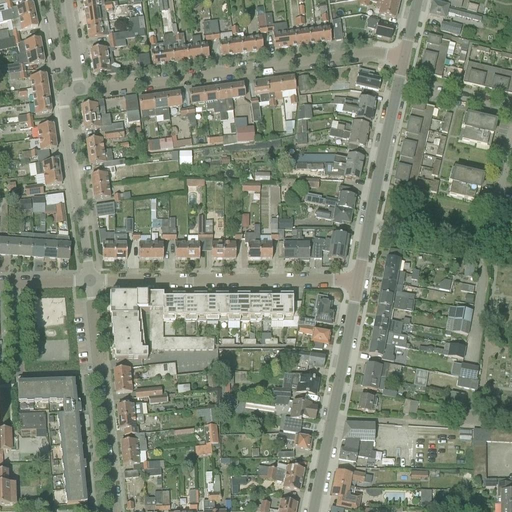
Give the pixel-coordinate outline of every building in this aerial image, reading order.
[(98,10),(96,0),(82,0),(84,12),(98,10)] [(156,0),(159,14),(167,13),(165,0),(156,0)] [(187,0),(191,9),(199,6),(196,0),(187,0)] [(358,0),(360,0),(368,2),(376,4),(397,9),(399,0),(381,0),(382,0),(381,0),(358,0)] [(460,9),(462,0),(448,0),(447,6),(460,9)] [(11,4),(5,5),(0,6),(0,14),(7,13),(7,12),(13,10),(11,4)] [(376,4),(375,10),(374,14),(378,15),(378,16),(395,20),(397,9),(376,4)] [(475,14),(477,7),(467,4),(465,11),(475,14)] [(19,20),(35,17),(32,5),(16,8),(19,20)] [(481,17),(432,5),(429,17),(445,20),(446,15),(480,23),(481,17)] [(98,10),(84,12),(86,26),(100,24),(98,10)] [(272,27),(271,15),(264,16),(264,17),(267,33),(272,33),(275,51),(289,49),(287,35),(285,25),(272,27)] [(35,17),(19,20),(10,22),(12,32),(17,31),(18,33),(37,29),(35,17)] [(267,33),(264,17),(257,18),(259,34),(267,33)] [(106,23),(100,24),(86,26),(88,40),(108,37),(108,43),(124,41),(144,38),(143,31),(144,31),(142,19),(129,20),(130,33),(113,35),(112,32),(108,32),(106,23)] [(334,42),(342,41),(338,20),(331,21),(334,42)] [(378,26),(379,22),(368,20),(366,30),(376,32),(375,38),(390,41),(392,30),(378,26)] [(212,41),(211,35),(209,23),(203,24),(206,42),(212,41)] [(449,24),(449,26),(441,24),(439,32),(458,37),(461,27),(449,24)] [(180,63),(177,36),(175,27),(171,27),(172,36),(163,38),(167,65),(180,63)] [(329,29),(315,31),(317,45),(331,43),(329,29)] [(17,31),(12,32),(12,33),(7,34),(7,32),(0,33),(0,42),(19,39),(18,33),(17,31)] [(315,31),(301,33),(303,47),(317,45),(315,31)] [(303,47),(301,33),(287,35),(289,49),(303,47)] [(435,34),(434,40),(428,38),(426,47),(447,52),(449,44),(450,38),(435,34)] [(183,35),(181,36),(177,36),(180,63),(194,62),(192,47),(185,48),(183,35)] [(162,38),(163,45),(156,46),(155,39),(149,40),(152,67),(167,65),(163,38),(162,38)] [(207,45),(200,46),(199,38),(191,39),(192,47),(194,62),(208,60),(207,45)] [(249,54),(263,52),(261,38),(247,40),(249,54)] [(19,39),(0,42),(0,52),(15,49),(14,47),(17,46),(20,46),(20,44),(19,39)] [(24,43),(20,44),(20,46),(17,46),(19,56),(42,52),(39,40),(24,43)] [(249,54),(247,40),(233,42),(234,56),(249,54)] [(124,41),(108,43),(109,49),(109,50),(114,49),(125,48),(124,41)] [(463,41),(460,53),(459,58),(465,59),(469,43),(463,41)] [(234,56),(233,42),(218,44),(220,58),(234,56)] [(426,47),(423,60),(444,65),(447,52),(426,47)] [(107,61),(106,49),(90,51),(91,63),(107,61)] [(44,64),(42,52),(19,56),(21,67),(24,66),(24,68),(44,64)] [(139,69),(149,68),(150,68),(148,55),(134,57),(135,65),(138,65),(139,69)] [(444,65),(423,60),(419,75),(441,80),(441,79),(440,79),(444,65)] [(112,61),(107,61),(91,63),(93,75),(101,74),(102,77),(120,75),(120,70),(116,70),(110,68),(113,65),(112,61)] [(474,87),(479,66),(467,64),(467,63),(462,85),(474,87)] [(24,66),(21,67),(0,69),(0,71),(1,77),(19,75),(19,74),(25,74),(24,68),(24,66)] [(479,66),(474,87),(486,90),(491,69),(479,66)] [(503,72),(491,69),(486,90),(498,93),(503,72)] [(359,71),(357,75),(355,87),(378,92),(380,81),(372,79),(373,74),(359,71)] [(511,84),(511,74),(503,72),(498,93),(509,96),(511,84)] [(47,89),(46,76),(29,79),(31,91),(47,89)] [(296,98),(293,78),(279,80),(281,94),(282,100),(289,99),(290,106),(297,105),(296,98)] [(309,91),(307,78),(297,79),(299,92),(309,91)] [(279,80),(266,82),(268,95),(281,94),(279,80)] [(268,95),(266,82),(252,84),(254,97),(259,97),(260,105),(268,103),(268,102),(269,101),(268,95)] [(332,92),(349,91),(348,84),(332,85),(332,92)] [(244,99),(243,85),(229,87),(231,100),(244,99)] [(231,100),(229,87),(216,89),(218,102),(217,102),(218,108),(219,115),(220,123),(226,122),(225,114),(226,114),(225,101),(231,100)] [(49,102),(47,89),(31,91),(33,104),(49,102)] [(216,89),(202,91),(204,104),(205,112),(213,111),(213,115),(219,115),(218,108),(217,102),(218,102),(216,89)] [(204,104),(202,91),(189,93),(191,106),(196,105),(197,110),(201,110),(202,114),(205,113),(204,104)] [(166,96),(168,109),(181,108),(179,94),(166,96)] [(169,122),(168,109),(166,96),(152,98),(155,118),(155,119),(162,118),(163,123),(169,122)] [(155,118),(152,98),(138,100),(140,113),(141,120),(155,118)] [(333,99),(332,106),(343,107),(372,113),(375,102),(359,99),(358,104),(345,101),(333,99)] [(138,112),(136,100),(124,101),(126,114),(138,112)] [(88,103),(88,106),(80,108),(82,119),(98,117),(97,110),(104,109),(103,101),(88,103)] [(257,101),(250,102),(251,108),(253,122),(260,121),(257,101)] [(51,114),(49,102),(33,104),(35,117),(51,114)] [(412,104),(410,116),(431,121),(433,109),(434,109),(412,104)] [(343,107),(342,113),(355,116),(354,120),(370,123),(372,121),(373,118),(372,116),(372,113),(343,107)] [(186,110),(187,117),(188,121),(195,120),(193,109),(186,110)] [(299,110),(297,124),(305,122),(305,121),(307,121),(306,109),(299,110)] [(138,112),(126,114),(127,124),(139,123),(138,112)] [(443,124),(449,125),(451,116),(445,114),(443,124)] [(31,116),(18,118),(19,124),(19,125),(27,124),(27,123),(32,122),(31,116)] [(410,116),(407,128),(428,133),(431,121),(410,116)] [(495,123),(483,120),(464,116),(461,129),(464,130),(461,142),(489,149),(495,123)] [(100,129),(98,117),(82,119),(84,131),(100,129)] [(233,120),(232,128),(244,129),(244,121),(233,120)] [(305,122),(297,124),(296,135),(296,136),(306,135),(305,122)] [(332,123),(330,131),(337,132),(366,138),(367,134),(368,133),(369,131),(368,129),(368,127),(353,124),(352,128),(349,128),(349,127),(332,123)] [(449,125),(443,124),(441,133),(447,135),(449,125)] [(106,134),(123,132),(122,125),(105,127),(106,134)] [(54,138),(53,126),(36,128),(38,140),(54,138)] [(253,128),(235,129),(236,145),(254,143),(253,128)] [(407,128),(404,140),(425,145),(428,133),(407,128)] [(365,142),(366,138),(337,132),(330,131),(328,138),(346,142),(346,141),(349,142),(347,151),(356,153),(357,147),(364,149),(364,147),(365,146),(366,143),(365,142)] [(123,132),(106,134),(105,134),(106,141),(124,139),(123,132)] [(306,135),(296,136),(297,147),(306,146),(306,135)] [(235,137),(221,138),(222,147),(236,145),(235,137)] [(54,138),(38,140),(40,152),(56,150),(54,138)] [(440,138),(438,147),(443,149),(446,139),(440,138)] [(101,140),(85,142),(87,154),(103,152),(101,140)] [(404,140),(401,151),(422,156),(425,145),(404,140)] [(190,141),(172,143),(172,150),(191,148),(190,141)] [(172,150),(172,143),(158,145),(159,152),(172,150)] [(443,149),(438,147),(435,157),(441,158),(443,149)] [(110,151),(103,152),(87,154),(89,166),(103,164),(104,169),(109,169),(124,167),(124,161),(112,163),(110,151)] [(422,156),(401,151),(398,163),(419,168),(422,156)] [(30,153),(20,154),(21,156),(21,160),(21,161),(28,160),(31,160),(36,159),(37,159),(36,153),(36,152),(30,153)] [(347,160),(334,158),(301,157),(302,165),(324,165),(332,164),(360,170),(363,159),(347,156),(347,160)] [(59,174),(58,162),(35,165),(37,177),(43,177),(43,176),(59,174)] [(398,163),(396,175),(417,180),(419,168),(398,163)] [(161,164),(147,165),(149,180),(163,178),(163,176),(176,175),(174,164),(161,165),(161,164)] [(358,181),(360,170),(332,164),(331,172),(344,174),(343,178),(358,181)] [(482,178),(463,173),(451,170),(448,183),(451,184),(448,196),(476,203),(482,178)] [(61,186),(59,174),(43,176),(43,177),(45,188),(61,186)] [(253,182),(269,182),(269,174),(253,174),(253,182)] [(92,189),(108,187),(106,175),(90,177),(92,189)] [(417,180),(396,175),(393,187),(414,192),(414,191),(417,180)] [(320,182),(300,181),(299,189),(319,190),(320,182)] [(438,183),(436,183),(432,182),(430,193),(436,195),(438,183)] [(41,187),(25,189),(26,197),(42,195),(41,187)] [(110,199),(108,187),(92,189),(94,201),(110,199)] [(339,188),(337,194),(350,196),(351,190),(339,188)] [(122,195),(122,196),(113,197),(114,203),(130,201),(129,194),(122,195)] [(355,198),(339,195),(337,202),(325,200),(324,206),(352,212),(355,198)] [(62,196),(54,197),(44,198),(45,207),(46,208),(64,205),(62,196)] [(45,207),(44,198),(32,200),(32,207),(45,207)] [(97,207),(98,217),(114,214),(113,204),(97,207)] [(66,220),(64,206),(55,207),(56,221),(66,220)] [(316,211),(315,219),(332,223),(332,224),(341,225),(341,223),(349,225),(351,214),(328,209),(327,213),(316,211)] [(187,238),(187,245),(187,261),(199,261),(199,245),(197,245),(197,241),(205,241),(205,222),(204,222),(204,219),(197,219),(197,238),(187,238)] [(278,230),(292,230),(292,221),(278,221),(278,230)] [(259,261),(259,244),(259,227),(253,227),(253,235),(244,235),(244,245),(247,245),(247,261),(259,261)] [(105,231),(98,232),(100,245),(102,245),(102,261),(114,261),(114,245),(114,235),(105,235),(105,231)] [(300,233),(296,233),(296,239),(296,261),(301,261),(303,263),(308,263),(308,254),(309,254),(309,252),(308,252),(308,245),(302,245),(302,239),(300,239),(300,233)] [(20,235),(19,243),(20,243),(19,258),(31,259),(32,244),(26,243),(27,235),(23,235),(20,235)] [(31,259),(44,260),(45,245),(44,245),(44,237),(33,236),(32,244),(31,259)] [(325,241),(324,247),(330,248),(345,250),(347,238),(341,237),(341,236),(339,236),(339,237),(332,236),(331,242),(325,241)] [(57,245),(56,260),(68,261),(69,246),(68,238),(56,238),(57,245)] [(277,243),(277,259),(283,259),(283,261),(295,261),(295,262),(295,261),(296,261),(296,239),(292,239),(290,241),(284,241),(282,243),(277,243)] [(19,243),(7,242),(6,257),(19,258),(20,243),(19,243)] [(223,244),(212,244),(211,244),(211,261),(223,261),(223,244)] [(235,244),(223,244),(223,261),(235,261),(235,244)] [(271,261),(271,244),(259,244),(259,261),(271,261)] [(45,245),(44,260),(56,260),(57,245),(45,245)] [(114,245),(114,261),(126,261),(126,245),(114,245)] [(150,261),(150,245),(138,245),(138,261),(150,261)] [(150,261),(162,261),(162,245),(150,245),(150,261)] [(187,261),(187,245),(174,245),(174,261),(187,261)] [(324,247),(313,245),(313,261),(321,261),(321,252),(329,253),(328,261),(335,262),(337,262),(343,263),(345,250),(330,248),(324,247)] [(386,259),(384,271),(398,273),(400,261),(386,259)] [(474,266),(466,264),(464,278),(472,279),(474,266)] [(398,273),(384,271),(381,283),(402,287),(404,275),(398,273)] [(439,284),(438,291),(448,293),(450,283),(444,281),(439,284)] [(379,295),(405,300),(413,302),(414,297),(401,294),(402,287),(381,283),(379,295)] [(298,319),(301,303),(292,303),(292,295),(280,296),(280,300),(280,309),(282,309),(282,323),(292,323),(292,319),(298,319)] [(379,295),(377,307),(391,310),(403,312),(405,300),(379,295)] [(162,300),(162,296),(146,296),(146,297),(136,297),(136,296),(109,296),(109,318),(110,318),(110,329),(112,329),(112,340),(113,340),(113,350),(114,350),(114,361),(147,361),(147,352),(141,352),(141,349),(140,349),(140,338),(138,338),(138,327),(137,327),(137,317),(136,317),(136,313),(149,313),(149,352),(162,352),(163,339),(163,323),(162,323),(162,300)] [(184,319),(184,300),(184,296),(172,296),(172,300),(172,310),(174,310),(174,319),(184,319)] [(206,323),(205,300),(205,296),(193,296),(193,300),(193,309),(196,309),(196,323),(206,323)] [(227,323),(227,300),(227,296),(215,296),(215,300),(215,309),(217,309),(218,323),(227,323)] [(249,323),(249,300),(249,296),(237,296),(237,300),(237,309),(239,309),(239,323),(249,323)] [(270,323),(270,300),(270,296),(258,296),(258,300),(258,309),(261,309),(261,323),(270,323)] [(466,296),(464,304),(472,306),(473,297),(466,296)] [(317,311),(315,322),(331,325),(333,314),(329,313),(331,304),(326,303),(326,299),(317,297),(315,311),(317,311)] [(174,319),(174,310),(172,310),(172,300),(162,300),(162,323),(163,323),(174,323),(174,319)] [(196,323),(196,309),(193,309),(193,300),(184,300),(184,319),(184,323),(196,323)] [(218,323),(217,309),(215,309),(215,300),(205,300),(206,323),(218,323)] [(239,323),(239,309),(237,309),(237,300),(227,300),(227,323),(239,323)] [(261,323),(261,309),(258,309),(258,300),(249,300),(249,323),(261,323)] [(282,323),(282,309),(280,309),(280,300),(270,300),(270,323),(282,323)] [(391,310),(377,307),(375,320),(388,322),(391,310)] [(449,308),(447,320),(470,324),(472,312),(449,308)] [(375,320),(372,332),(392,335),(394,323),(388,322),(375,320)] [(470,324),(447,320),(445,332),(467,337),(470,324)] [(299,328),(298,334),(312,337),(311,342),(327,345),(329,334),(314,331),(314,330),(299,328)] [(392,335),(372,332),(370,344),(394,348),(404,350),(405,345),(391,342),(392,335)] [(394,348),(370,344),(368,356),(381,358),(381,361),(393,364),(393,360),(392,358),(394,348)] [(446,358),(463,361),(465,349),(448,346),(446,358)] [(308,362),(307,367),(323,370),(325,357),(309,355),(291,354),(290,360),(308,362)] [(379,368),(366,366),(366,367),(364,367),(362,376),(364,376),(364,377),(386,381),(387,374),(397,376),(397,373),(400,374),(401,368),(380,364),(379,368)] [(168,366),(169,378),(176,377),(174,365),(168,366)] [(460,365),(458,378),(476,382),(478,369),(460,365)] [(155,379),(154,367),(147,368),(149,380),(155,379)] [(114,383),(130,382),(129,370),(113,371),(114,383)] [(425,389),(428,373),(416,371),(413,386),(425,389)] [(207,375),(208,391),(217,390),(216,375),(207,375)] [(287,375),(287,380),(286,385),(289,389),(296,390),(296,393),(314,396),(316,387),(317,381),(313,380),(314,379),(312,379),(312,376),(287,375)] [(386,381),(364,377),(364,379),(362,379),(361,387),(362,387),(362,389),(376,392),(376,391),(383,392),(382,397),(395,400),(396,394),(384,392),(386,381)] [(476,382),(458,378),(456,388),(477,392),(478,382),(476,382)] [(74,382),(61,383),(62,404),(63,417),(77,416),(80,415),(79,403),(76,403),(75,399),(75,398),(74,398),(74,382)] [(132,394),(130,382),(114,383),(115,395),(132,394)] [(47,383),(32,384),(33,404),(41,403),(41,404),(48,404),(48,403),(47,383)] [(61,383),(47,383),(48,403),(56,403),(56,404),(62,404),(61,383)] [(32,384),(17,384),(17,390),(18,404),(26,404),(26,405),(33,405),(33,404),(32,384)] [(219,395),(229,395),(229,385),(219,385),(219,395)] [(161,390),(154,390),(135,392),(136,399),(148,398),(161,397),(161,395),(161,390)] [(273,390),(272,398),(288,399),(289,391),(273,390)] [(463,396),(450,393),(449,401),(452,402),(451,410),(460,412),(463,396)] [(161,397),(148,398),(149,406),(167,404),(166,399),(174,398),(174,394),(161,395),(161,397)] [(360,397),(358,411),(374,414),(377,400),(360,397)] [(417,404),(404,401),(402,415),(408,416),(408,414),(415,415),(417,404)] [(284,419),(282,433),(282,435),(299,438),(301,422),(300,422),(301,419),(314,421),(316,409),(310,408),(310,406),(293,403),(290,420),(284,419)] [(243,412),(244,405),(233,404),(233,406),(225,405),(224,416),(231,417),(232,411),(243,412)] [(142,416),(141,405),(117,407),(118,419),(142,416)] [(214,411),(204,412),(206,428),(216,427),(214,411)] [(44,414),(17,415),(18,432),(35,431),(45,431),(45,417),(44,417),(44,414)] [(63,417),(56,417),(57,424),(58,424),(59,432),(79,430),(77,416),(63,417)] [(142,416),(118,419),(119,431),(123,431),(124,437),(134,436),(138,436),(137,430),(135,430),(135,425),(143,424),(142,416)] [(375,454),(371,453),(373,444),(374,444),(374,425),(344,425),(338,461),(355,464),(356,458),(370,461),(374,461),(375,454)] [(206,428),(203,429),(205,446),(218,445),(216,427),(206,428)] [(0,465),(2,465),(1,452),(10,451),(10,430),(0,430),(0,465)] [(59,432),(58,433),(58,439),(59,439),(60,447),(80,445),(79,433),(79,430),(59,432)] [(45,431),(35,431),(35,439),(46,438),(45,431)] [(491,432),(473,431),(473,443),(485,443),(490,444),(491,432)] [(311,440),(299,438),(282,435),(278,434),(277,440),(294,442),(293,449),(309,452),(311,440)] [(134,436),(134,442),(120,443),(121,455),(137,454),(146,453),(145,441),(144,441),(144,435),(138,436),(134,436)] [(60,447),(59,447),(60,454),(61,454),(62,462),(82,460),(81,450),(80,447),(80,445),(60,447)] [(205,448),(197,449),(198,457),(206,457),(206,456),(211,456),(210,447),(205,448)] [(121,455),(122,467),(138,466),(137,454),(121,455)] [(62,462),(61,462),(61,469),(62,469),(63,477),(83,475),(83,472),(82,464),(82,460),(62,462)] [(160,470),(159,463),(142,464),(143,472),(160,470)] [(2,465),(0,465),(0,507),(15,507),(14,485),(13,485),(13,480),(7,480),(6,472),(2,473),(2,465)] [(301,482),(304,471),(287,467),(286,472),(268,469),(267,475),(301,482)] [(160,470),(143,472),(143,478),(160,477),(160,470)] [(137,472),(133,472),(123,473),(124,481),(138,479),(137,472)] [(334,478),(333,485),(349,488),(350,481),(362,484),(364,476),(351,473),(350,476),(336,473),(335,478),(334,478)] [(63,477),(62,477),(63,483),(64,483),(65,491),(85,489),(83,475),(63,477)] [(299,493),(301,482),(267,475),(266,481),(283,484),(282,489),(299,493)] [(231,480),(231,496),(237,496),(237,486),(245,486),(245,480),(231,480)] [(511,492),(511,481),(497,481),(497,484),(497,498),(500,498),(500,506),(511,505),(511,492)] [(349,488),(333,485),(331,492),(332,492),(331,497),(337,498),(335,507),(357,511),(360,497),(353,496),(354,489),(348,488),(349,488)] [(65,491),(64,491),(64,498),(65,498),(66,506),(86,504),(85,498),(85,493),(85,489),(65,491)] [(381,499),(381,490),(367,490),(367,499),(381,499)] [(190,502),(198,502),(198,491),(190,491),(190,502)] [(463,492),(463,511),(473,510),(472,492),(463,492)] [(158,511),(162,511),(161,494),(154,494),(154,500),(144,500),(144,511),(158,511)] [(208,503),(202,503),(202,511),(213,511),(214,503),(213,495),(208,495),(207,495),(208,503)] [(277,511),(295,511),(297,505),(280,501),(277,511)] [(260,507),(254,506),(252,511),(259,511),(260,509),(268,510),(269,504),(261,503),(260,507)]
